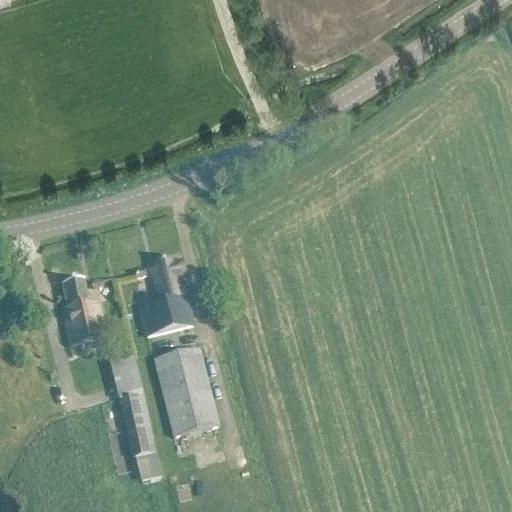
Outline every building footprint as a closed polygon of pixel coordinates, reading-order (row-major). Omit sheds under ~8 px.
[(181,286),(186,284),(182,268),(172,270),(170,265),(153,269),(155,274),(150,275),(158,311),(140,315),(146,342),(191,331),(181,286)] [(135,276),(137,283),(146,281),(144,274),(135,276)] [(71,351),(105,343),(96,307),(88,309),(83,286),(62,291),(67,314),(63,315),(71,351)] [(174,443),(218,432),(199,355),(155,366),(174,443)] [(162,483),(134,363),(110,368),(132,464),(135,464),(141,488),(162,483)]
